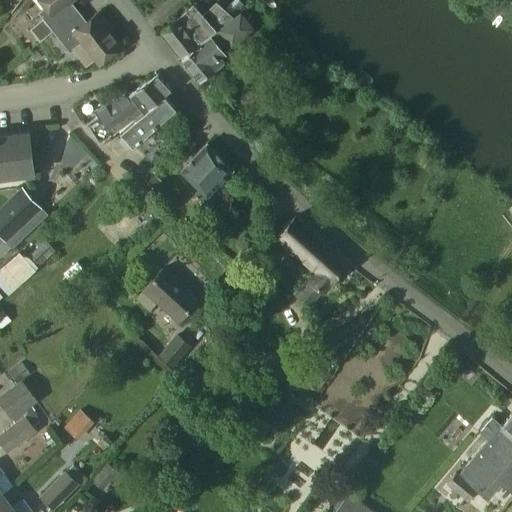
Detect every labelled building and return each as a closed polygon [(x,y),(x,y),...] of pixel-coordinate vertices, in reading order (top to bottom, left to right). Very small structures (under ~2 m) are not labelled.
[(39,0),(46,7),(38,13),(53,32),(78,12),(71,2),(73,0),(39,0)] [(182,58),(233,17),(216,3),(205,16),(193,7),(161,32),(182,58)] [(95,16),(87,23),(78,12),(53,32),(70,54),(73,51),(85,67),(96,60),(99,64),(120,47),(95,16)] [(205,42),(182,61),(200,83),(216,72),(225,65),(221,60),(226,56),(221,49),(227,43),(247,28),(238,16),(218,32),(211,37),(205,42)] [(99,144),(112,134),(144,113),(166,96),(173,91),(157,74),(130,94),(127,89),(96,110),(99,115),(86,125),(99,144)] [(144,113),(122,133),(125,135),(124,140),(127,144),(132,144),(134,146),(136,144),(152,163),(170,146),(155,128),(177,109),(166,96),(144,113)] [(266,103),(256,113),(254,115),(262,123),(274,111),(266,103)] [(0,178),(35,175),(29,134),(0,136),(0,178)] [(207,195),(233,169),(207,144),(182,170),(207,195)] [(22,188),(0,207),(0,243),(0,244),(5,240),(12,248),(47,215),(22,188)] [(324,293),(349,264),(295,216),(277,237),(317,271),(296,295),(310,307),(323,292),(324,293)] [(0,287),(8,296),(55,251),(45,240),(28,257),(21,249),(0,269),(0,287)] [(180,320),(199,299),(165,269),(138,299),(150,310),(158,301),(180,320)] [(0,330),(11,321),(0,307),(0,330)] [(172,368),(191,346),(177,334),(158,355),(172,368)] [(288,361),(288,389),(316,390),(317,362),(288,361)] [(8,373),(17,384),(30,374),(22,363),(8,373)] [(267,432),(288,405),(267,389),(246,416),(267,432)] [(74,436),(90,419),(82,411),(66,429),(74,436)] [(511,490),(511,414),(502,425),(493,417),(481,432),(490,439),(462,472),(489,494),(501,480),(511,490)] [(24,418),(0,436),(0,442),(7,451),(34,431),(24,418)] [(64,471),(39,497),(53,511),(79,485),(64,471)] [(479,493),(456,473),(447,483),(469,503),(479,493)] [(374,511),(347,492),(332,511),(374,511)] [(24,499),(13,507),(2,494),(0,495),(0,511),(31,511),(33,511),(24,499)]
